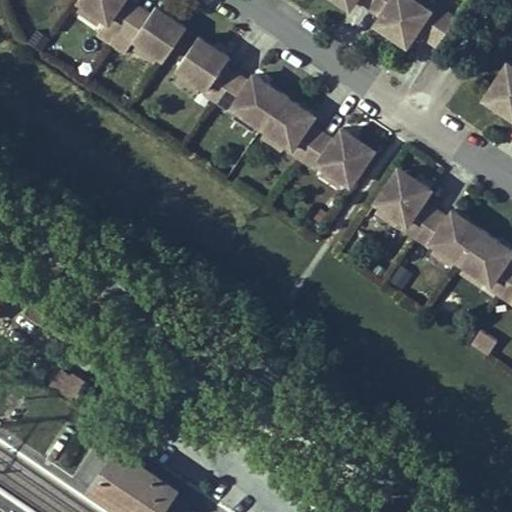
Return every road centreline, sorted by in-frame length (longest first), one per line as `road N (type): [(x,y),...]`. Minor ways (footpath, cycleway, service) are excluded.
road 1 (secondary): [(455,511),(0,198)]
road 2 (residential): [(511,179),(241,0)]
